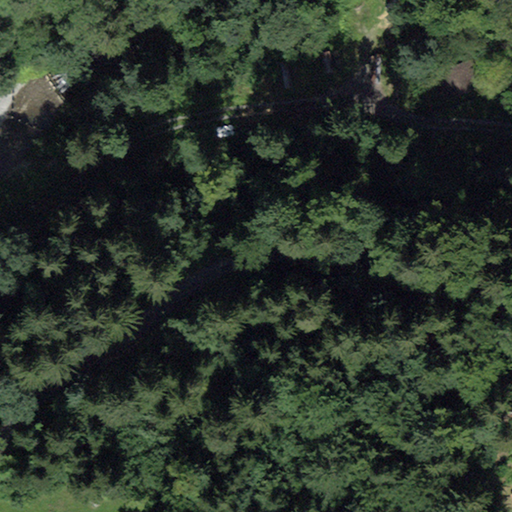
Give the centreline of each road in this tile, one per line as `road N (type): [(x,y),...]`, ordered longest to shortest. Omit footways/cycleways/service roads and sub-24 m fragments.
road 1 (residential): [(0,447),(47,391),(237,262),(278,255),(407,267),(511,304)]
road 2 (track): [(0,210),(143,128),(276,117),(511,131)]
